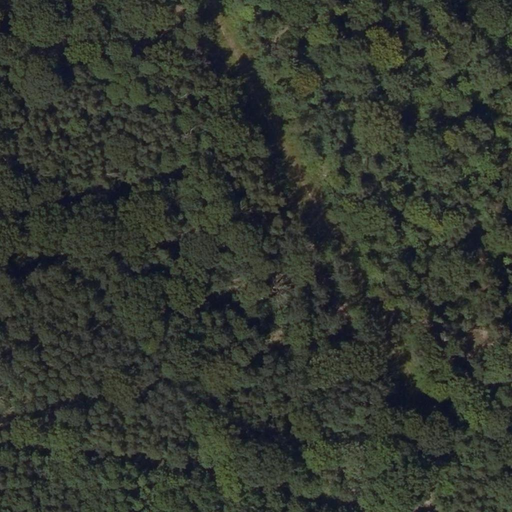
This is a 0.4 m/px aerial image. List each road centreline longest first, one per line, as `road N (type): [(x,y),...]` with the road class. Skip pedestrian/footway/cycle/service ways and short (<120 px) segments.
road 1 (track): [(511,374),(443,402),(424,402),(412,388),(212,0)]
road 2 (track): [(402,511),(0,442)]
